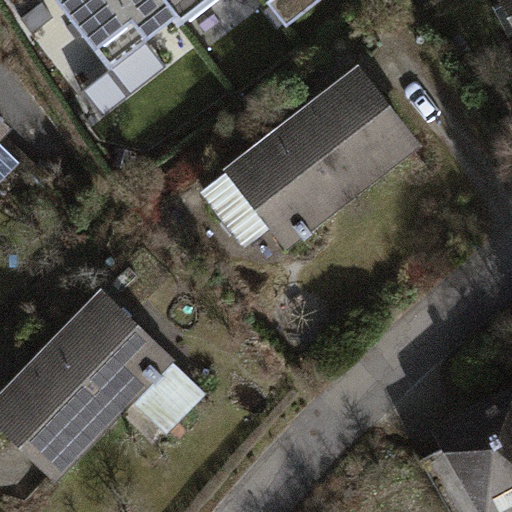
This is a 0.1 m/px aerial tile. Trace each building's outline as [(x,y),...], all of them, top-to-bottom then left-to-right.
[(51,0),(111,78),(180,25),(160,0),(51,0)] [(160,0),(180,25),(182,31),(223,0),(160,0)] [(511,0),(495,0),(511,32),(511,0)] [(361,69),(223,172),(286,255),(424,152),(361,69)] [(12,135),(0,124),(0,188),(29,159),(8,139),(12,135)] [(102,292),(0,399),(0,437),(55,490),(135,406),(168,438),(207,397),(174,366),(176,363),(102,292)] [(511,511),(511,376),(430,423),(441,442),(420,454),(453,511),(511,511)]
